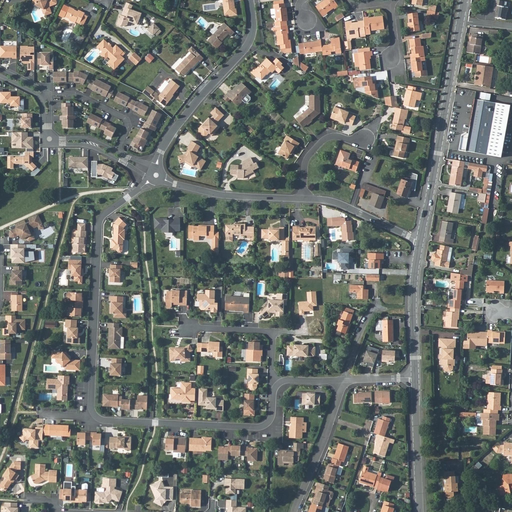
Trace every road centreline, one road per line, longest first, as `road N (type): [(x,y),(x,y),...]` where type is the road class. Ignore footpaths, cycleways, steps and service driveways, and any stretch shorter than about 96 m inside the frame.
road 1 (residential): [(152,180),(99,228),(95,417)]
road 2 (tertiary): [(420,241),(464,0)]
road 3 (residential): [(95,417),(257,428),(273,415),(277,384)]
road 4 (residential): [(156,170),(165,139),(246,45),(249,0)]
road 5 (residential): [(162,180),(228,195),(304,197)]
road 6 (residential): [(295,511),(346,380)]
road 7 (tertiary): [(422,511),(416,376)]
road 8 (tertiary): [(416,376),(420,241)]
road 9 (residential): [(304,197),(345,206),(420,241)]
road 10 (residential): [(114,154),(126,118),(76,94),(45,94)]
